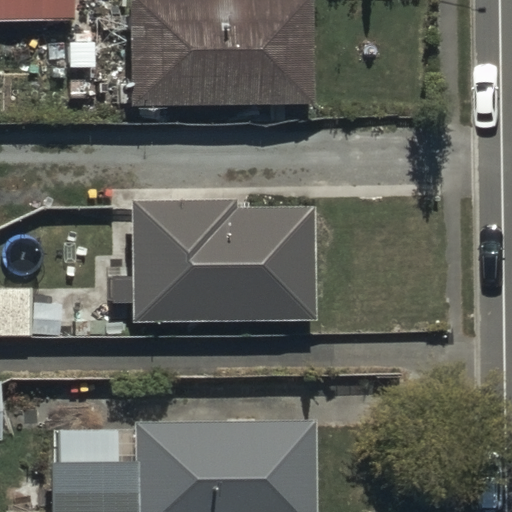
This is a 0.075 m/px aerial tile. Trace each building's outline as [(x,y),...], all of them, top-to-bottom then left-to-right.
[(68,0),(0,0),(0,25),(68,26),(68,0)] [(306,0),(126,0),(127,108),(307,106),(306,0)] [(229,203),(126,204),(127,324),(313,322),(312,210),(229,211),(229,203)] [(0,338),(27,338),(27,335),(56,335),(56,305),(27,305),(27,291),(0,291),(0,338)] [(312,511),(312,427),(213,427),(132,425),(131,466),(48,464),(48,511),(312,511)]
